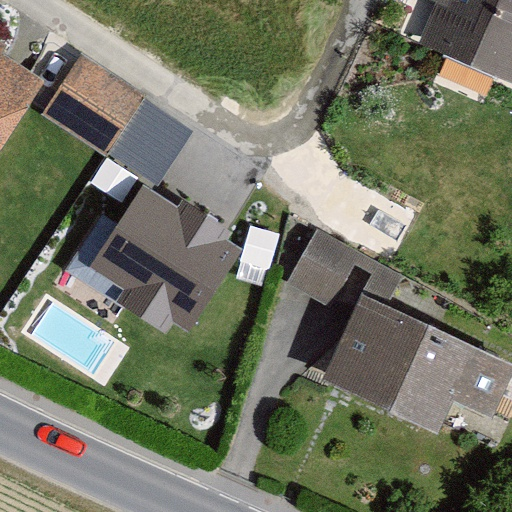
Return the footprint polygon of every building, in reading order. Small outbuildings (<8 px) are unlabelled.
[(511,0),(416,0),(442,10),(423,49),(511,83),(511,0)] [(55,80),(0,47),(0,168),(34,114),(55,80)] [(34,114),(102,159),(145,95),(73,52),(55,80),(34,114)] [(143,189),(91,270),(190,333),(242,252),(143,189)] [(413,281),(315,237),(286,292),(355,327),(326,384),(463,455),(503,364),(401,311),(413,281)]
